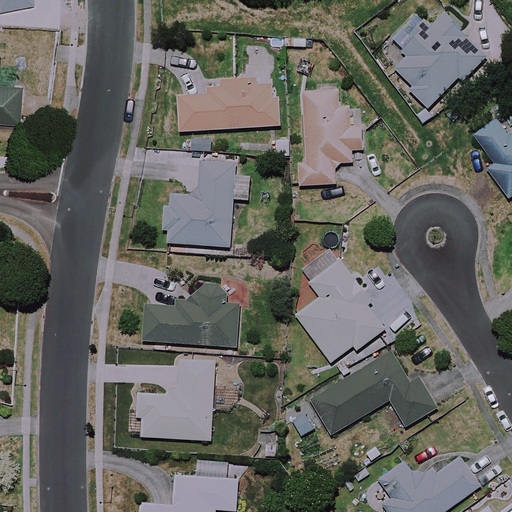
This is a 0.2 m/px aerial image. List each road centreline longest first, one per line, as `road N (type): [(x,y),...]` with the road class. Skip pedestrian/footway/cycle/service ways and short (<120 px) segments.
road 1 (residential): [(63,511),(62,368),(83,202)]
road 2 (residential): [(83,202),(109,60),(111,0)]
road 3 (residential): [(511,394),(448,281),(434,233)]
